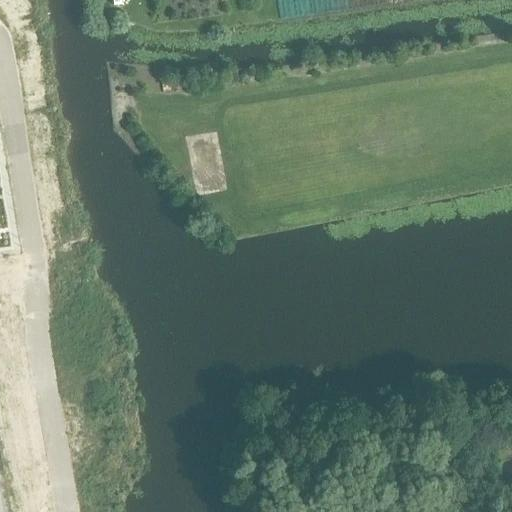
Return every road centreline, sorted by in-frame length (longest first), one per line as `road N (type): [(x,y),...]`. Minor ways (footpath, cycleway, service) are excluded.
road 1 (residential): [(63,511),(31,284)]
road 2 (residential): [(31,284),(0,65)]
